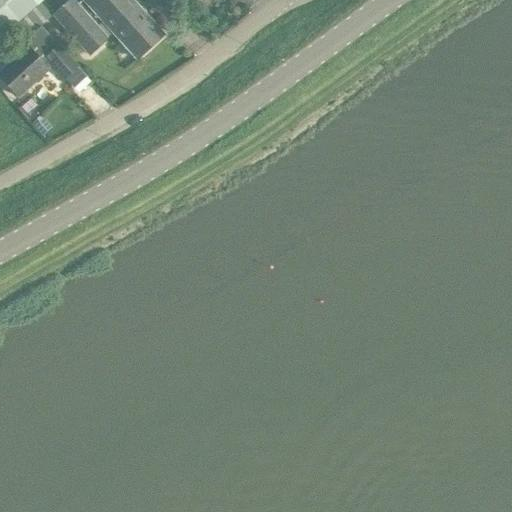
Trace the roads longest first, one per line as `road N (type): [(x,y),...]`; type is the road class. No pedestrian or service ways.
road 1 (track): [(0,280),(235,147),(438,0)]
road 2 (tertiary): [(0,246),(181,143),(388,0)]
road 3 (unclassified): [(0,184),(181,79),(281,0)]
